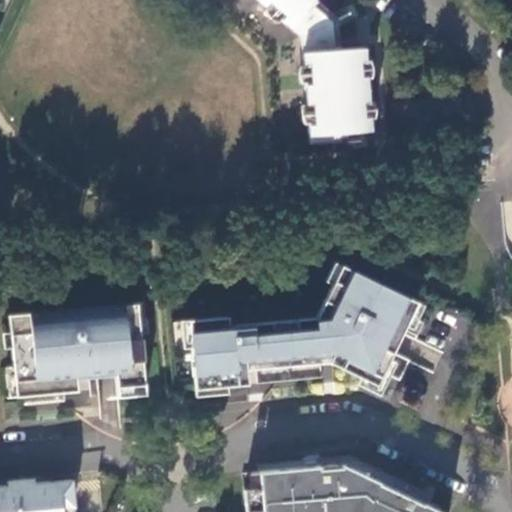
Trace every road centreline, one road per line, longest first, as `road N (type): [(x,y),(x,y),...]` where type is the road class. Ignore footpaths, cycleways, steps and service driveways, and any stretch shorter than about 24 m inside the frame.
road 1 (residential): [(509,511),(490,481),(388,430),(252,428),(215,456),(176,467),(139,465),(102,450),(0,456)]
road 2 (residential): [(405,0),(496,77),(505,177),(511,176)]
